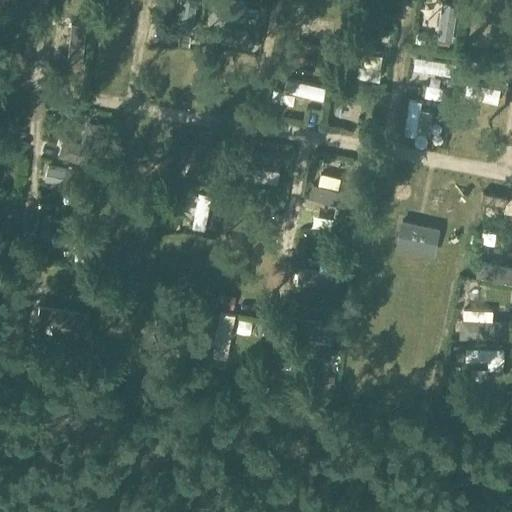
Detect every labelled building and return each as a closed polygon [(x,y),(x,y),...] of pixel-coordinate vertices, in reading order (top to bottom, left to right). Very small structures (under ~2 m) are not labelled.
[(178,0),(174,31),(190,33),(194,0),(178,0)] [(440,4),(435,38),(451,41),(456,6),(440,4)] [(306,8),(304,19),(347,26),(349,14),(306,8)] [(69,26),(65,65),(81,67),(84,27),(69,26)] [(96,28),(96,42),(129,41),(128,27),(96,28)] [(222,29),(219,43),(255,50),(258,36),(255,35),(222,29)] [(415,57),(412,69),(453,76),(455,64),(415,57)] [(161,74),(189,76),(191,60),(162,58),(161,74)] [(344,63),(342,76),(378,81),(380,68),(351,64),(344,63)] [(419,95),(438,97),(440,81),(421,78),(419,95)] [(284,79),(282,91),(322,100),(324,88),(284,79)] [(462,83),(459,96),(496,104),(499,90),(462,83)] [(335,84),(333,99),(372,105),(374,91),(335,84)] [(408,99),(403,134),(414,136),(415,134),(418,110),(420,101),(408,99)] [(57,156),(93,166),(104,126),(86,121),(79,143),(62,138),(57,156)] [(461,140),(454,138),(451,153),(490,161),(494,147),(481,144),(461,140)] [(243,154),(241,166),(276,170),(278,159),(243,154)] [(48,166),(45,180),(87,189),(90,175),(48,166)] [(311,184),(307,198),(339,207),(343,192),(335,190),(316,185),(311,184)] [(479,203),(503,208),(505,197),(481,192),(479,203)] [(198,193),(191,227),(203,230),(210,196),(198,193)] [(116,226),(136,229),(138,213),(118,210),(116,226)] [(399,220),(393,247),(431,255),(437,228),(420,224),(399,220)] [(45,221),(45,233),(81,235),(81,223),(45,221)] [(511,269),(479,262),(475,278),(511,285),(511,269)] [(296,268),(294,283),(338,288),(340,273),(337,273),(317,271),(296,268)] [(39,306),(37,321),(78,328),(80,312),(39,306)] [(219,312),(211,355),(226,358),(233,314),(219,312)] [(294,319),(292,334),(335,338),(337,324),(322,322),(294,319)] [(459,320),(458,338),(509,340),(510,323),(491,322),(462,320),(459,320)] [(291,340),(290,354),(328,359),(330,344),(291,340)] [(464,348),(464,360),(487,360),(502,360),(502,349),(464,348)]
